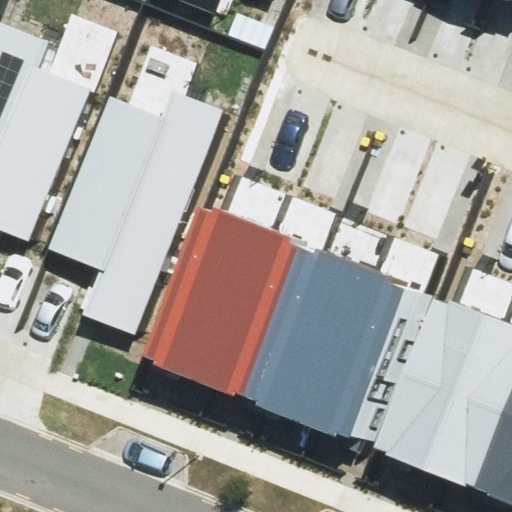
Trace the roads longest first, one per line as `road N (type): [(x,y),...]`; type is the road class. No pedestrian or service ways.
road 1 (residential): [(302,46),(511,129)]
road 2 (residential): [(151,511),(0,451)]
